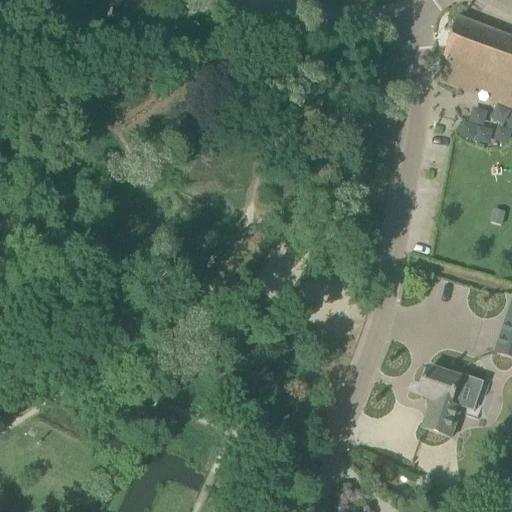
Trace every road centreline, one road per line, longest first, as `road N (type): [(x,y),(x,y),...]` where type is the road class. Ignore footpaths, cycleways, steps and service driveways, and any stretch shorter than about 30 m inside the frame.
road 1 (residential): [(318,511),(325,462),(379,334),(421,90),(410,13)]
road 2 (tertiary): [(410,13),(346,26),(238,0)]
